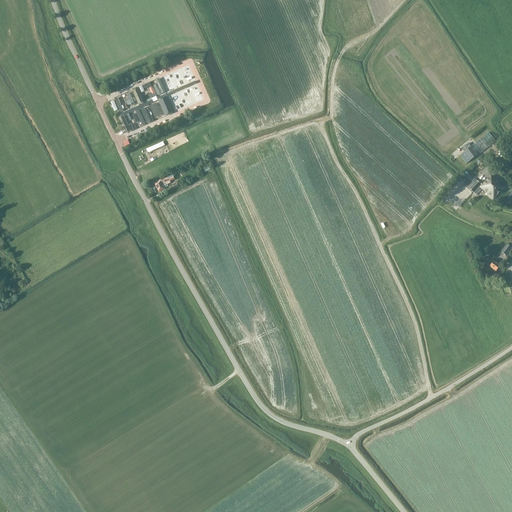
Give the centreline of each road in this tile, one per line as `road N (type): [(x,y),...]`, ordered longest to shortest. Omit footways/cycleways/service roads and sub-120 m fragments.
road 1 (tertiary): [(347,444),(282,422),(256,399),(143,198),(52,0)]
road 2 (unclassified): [(347,444),(511,347)]
